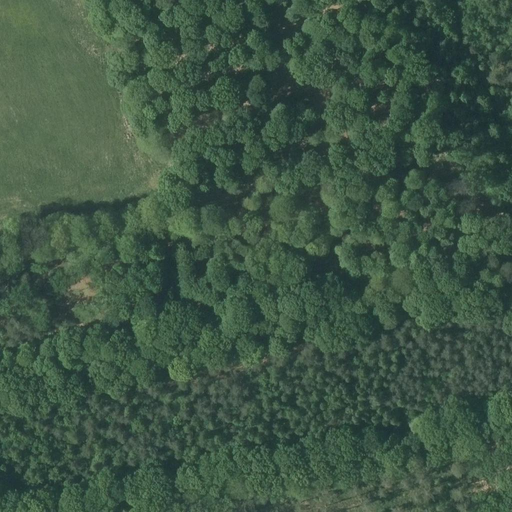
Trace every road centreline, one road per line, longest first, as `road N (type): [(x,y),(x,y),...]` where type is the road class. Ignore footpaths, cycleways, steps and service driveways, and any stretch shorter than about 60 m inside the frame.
road 1 (track): [(54,511),(511,417)]
road 2 (track): [(391,0),(511,250)]
